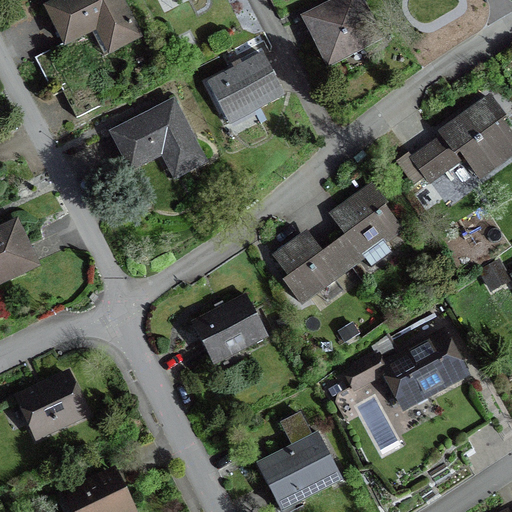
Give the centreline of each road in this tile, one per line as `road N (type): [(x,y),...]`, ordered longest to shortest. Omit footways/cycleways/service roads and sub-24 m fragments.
road 1 (residential): [(0,59),(117,299)]
road 2 (residential): [(117,299),(278,208),(337,157)]
road 3 (residential): [(117,299),(217,511)]
road 4 (residential): [(337,157),(511,27)]
road 5 (residential): [(257,0),(337,157)]
road 6 (residential): [(0,355),(117,299)]
